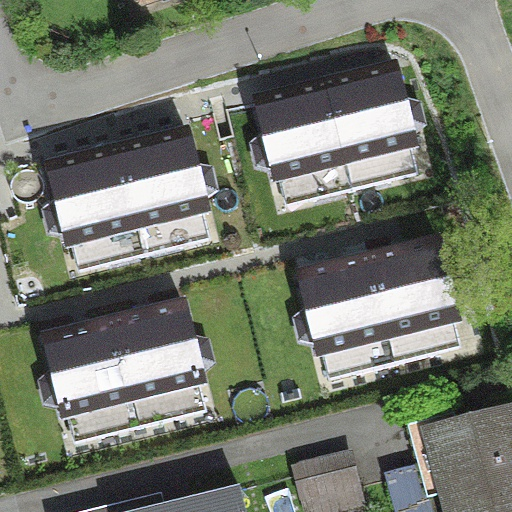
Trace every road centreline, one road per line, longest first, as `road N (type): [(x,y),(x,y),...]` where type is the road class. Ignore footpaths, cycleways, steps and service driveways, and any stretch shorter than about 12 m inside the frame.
road 1 (residential): [(0,49),(21,110),(363,0)]
road 2 (residential): [(465,0),(511,138)]
